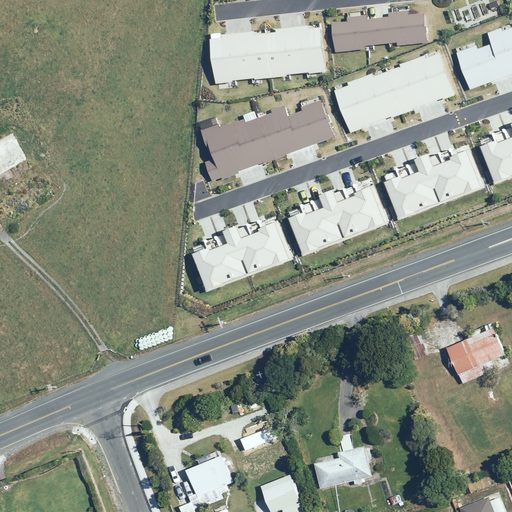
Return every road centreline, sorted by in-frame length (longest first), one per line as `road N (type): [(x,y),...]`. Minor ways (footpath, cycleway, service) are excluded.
road 1 (secondary): [(96,393),(511,239)]
road 2 (residential): [(136,511),(96,393)]
